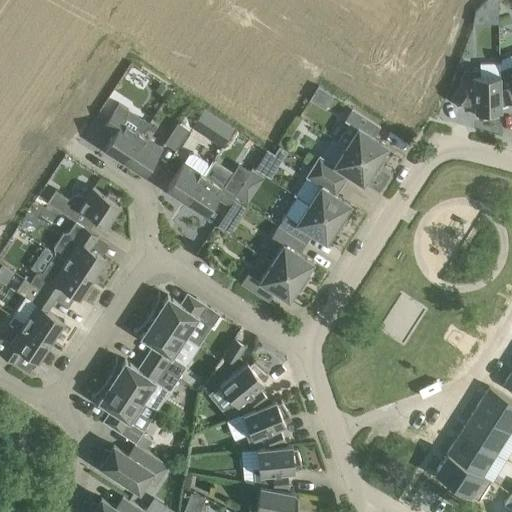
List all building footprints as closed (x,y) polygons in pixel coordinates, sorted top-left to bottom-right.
[(511,65),(501,69),(502,106),(511,102),(511,65)] [(464,70),(462,81),(450,100),(458,105),(475,105),(475,110),(482,110),(482,117),(483,118),(498,115),(498,110),(502,110),(502,106),(501,69),(500,70),(500,75),(481,75),(480,69),(464,70)] [(160,82),(155,89),(165,96),(170,89),(160,82)] [(104,147),(125,160),(143,133),(150,123),(144,119),(137,124),(134,128),(123,121),(126,117),(129,109),(119,102),(103,126),(114,133),(106,146),(105,145),(104,147)] [(194,123),(192,126),(223,144),(233,127),(203,108),(194,123)] [(350,123),(339,140),(346,145),(380,167),(384,160),(380,157),(388,145),(374,136),(380,126),(353,108),(345,120),(350,123)] [(184,117),(180,123),(189,130),(192,126),(194,123),(184,117)] [(178,122),(165,142),(176,149),(189,130),(180,123),(178,122)] [(143,133),(125,160),(146,174),(147,173),(146,172),(163,146),(143,133)] [(319,154),(313,165),(343,184),(349,174),(364,184),(371,171),(374,173),(374,174),(375,174),(380,167),(346,145),(334,163),(319,154)] [(184,161),(167,188),(187,201),(209,167),(208,162),(194,153),(189,154),(185,161),(184,161)] [(209,167),(187,201),(208,214),(208,213),(208,212),(217,199),(227,206),(234,196),(243,182),(231,174),(212,162),(209,167)] [(320,185),(309,203),(343,225),(347,218),(346,217),(343,215),(351,203),(337,194),(343,184),(313,165),(306,176),(320,185)] [(243,182),(234,196),(247,204),(264,178),(252,170),(243,182)] [(56,189),(47,202),(69,216),(76,205),(106,225),(107,223),(106,222),(110,217),(114,218),(120,203),(119,203),(93,186),(86,197),(80,192),(74,194),(70,199),(56,189)] [(297,196),(278,225),(306,242),(312,233),(326,242),(334,229),(337,231),(337,232),(338,232),(343,225),(309,203),(297,196)] [(234,198),(227,210),(239,218),(247,206),(234,198)] [(55,252),(93,277),(106,256),(105,256),(91,247),(99,236),(76,220),(69,231),(64,232),(54,246),(55,252)] [(283,243),(271,262),(278,266),(305,283),(310,276),(309,275),(306,273),(314,261),(300,252),(306,242),(278,225),(272,235),(283,243)] [(93,277),(55,252),(42,272),(37,271),(30,281),(55,298),(63,286),(78,296),(78,297),(79,298),(93,277)] [(278,266),(271,262),(259,281),(289,300),(297,287),(300,289),(300,290),(301,290),(305,283),(278,266)] [(241,283),(249,288),(256,277),(248,272),(241,283)] [(26,296),(48,309),(55,298),(30,281),(24,277),(16,289),(26,296)] [(153,308),(151,313),(186,336),(200,315),(213,325),(221,313),(197,297),(189,308),(168,294),(164,300),(158,299),(160,291),(159,291),(158,293),(158,296),(157,300),(156,303),(154,307),(153,308)] [(64,319),(63,320),(26,296),(13,315),(51,340),(65,320),(64,319)] [(151,313),(140,323),(134,329),(134,330),(141,326),(144,330),(140,336),(160,350),(153,361),(178,378),(186,365),(173,356),(186,336),(151,313)] [(0,337),(0,352),(15,363),(23,351),(37,360),(36,360),(37,361),(51,340),(13,315),(9,322),(15,329),(19,331),(12,342),(8,339),(0,337)] [(235,337),(223,356),(235,363),(247,345),(235,337)] [(114,363),(108,378),(143,401),(156,381),(170,390),(178,378),(153,361),(145,372),(125,359),(121,365),(116,363),(117,356),(116,356),(114,363)] [(239,415),(244,414),(272,400),(260,386),(265,382),(260,376),(266,371),(254,360),(250,364),(248,361),(220,383),(234,399),(229,403),(239,415)] [(511,369),(503,383),(511,388),(511,369)] [(102,395),(98,401),(116,413),(109,424),(134,441),(141,429),(130,422),(143,401),(108,378),(100,387),(91,394),(92,395),(98,390),(102,395)] [(511,427),(511,399),(489,385),(475,408),(510,431),(511,427)] [(252,449),(257,448),(292,444),(288,444),(281,427),(286,424),(283,417),(290,414),(282,400),(277,402),(276,399),(272,400),(244,414),(251,431),(246,434),(252,449)] [(496,453),(510,431),(475,408),(461,430),(496,453)] [(483,474),(496,453),(461,430),(447,451),(483,474)] [(100,465),(140,491),(148,479),(155,484),(169,464),(142,446),(134,457),(114,444),(110,450),(105,448),(102,462),(100,465)] [(255,485),(260,486),(291,490),(289,471),(295,471),(294,463),(302,462),(297,447),(293,447),(292,444),(257,448),(259,468),(253,468),(255,485)] [(483,474),(447,451),(435,471),(478,499),(491,479),(483,474)] [(251,504),(249,511),(291,511),(291,510),(299,511),(299,495),(295,494),(295,491),(291,490),(260,486),(257,505),(251,504)] [(149,511),(129,499),(122,510),(102,497),(98,502),(93,501),(90,511),(149,511)]
